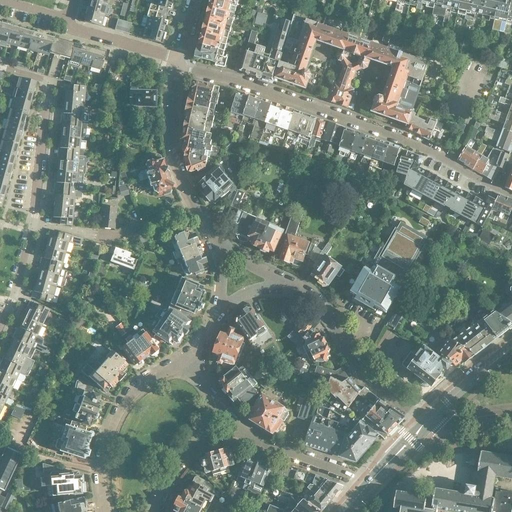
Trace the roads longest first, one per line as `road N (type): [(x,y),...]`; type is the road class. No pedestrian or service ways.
road 1 (residential): [(177,67),(355,120),(511,194)]
road 2 (residential): [(429,419),(374,380),(326,309),(278,280)]
road 3 (residential): [(36,225),(51,82),(0,67)]
road 4 (residential): [(188,363),(164,370),(120,407),(99,463),(105,511)]
road 5 (residential): [(372,479),(267,444),(222,417)]
road 6 (residential): [(193,201),(172,138),(177,67)]
